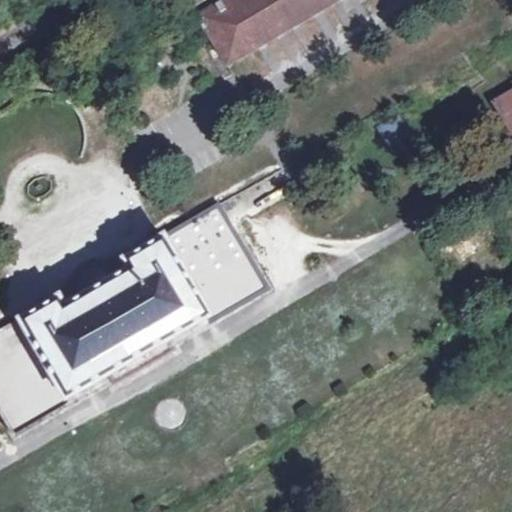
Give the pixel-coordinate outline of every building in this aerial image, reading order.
[(227,0),(223,2),(221,0),(219,0),(197,13),(215,44),(227,63),(331,0),(227,0)] [(215,44),(207,49),(224,78),(233,73),(227,63),(215,44)] [(511,87),(490,100),(510,133),(511,131),(511,87)] [(385,143),(407,132),(398,115),(376,126),(385,143)] [(308,152),(289,163),(298,179),(317,167),(308,152)] [(289,163),(270,174),(279,189),(298,179),(289,163)] [(67,305),(62,295),(0,330),(0,409),(14,435),(73,402),(70,396),(108,374),(169,339),(208,316),(212,322),(269,289),(220,203),(127,257),(133,267),(67,305)] [(175,349),(169,339),(108,374),(114,384),(175,349)]
